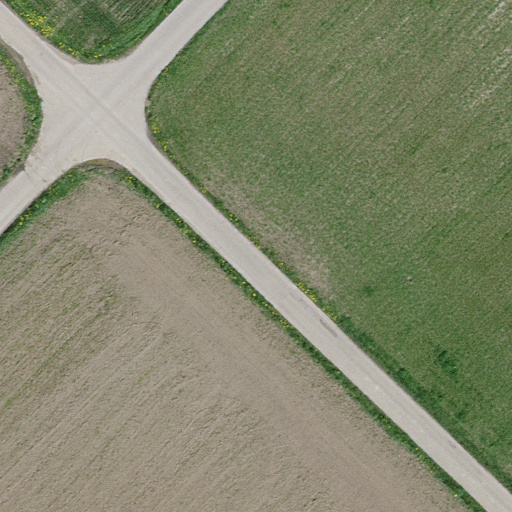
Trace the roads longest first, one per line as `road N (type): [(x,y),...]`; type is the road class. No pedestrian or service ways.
road 1 (track): [(492,511),(0,36)]
road 2 (track): [(93,126),(216,0)]
road 3 (residential): [(0,221),(93,126)]
